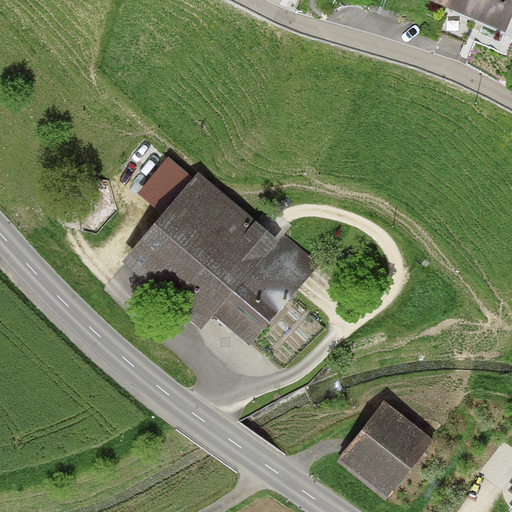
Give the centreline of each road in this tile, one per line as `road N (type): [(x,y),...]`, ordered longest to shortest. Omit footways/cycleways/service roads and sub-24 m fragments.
road 1 (tertiary): [(330,511),(167,400),(0,237)]
road 2 (residential): [(511,106),(414,60),(237,0)]
road 3 (track): [(347,323),(397,288),(393,253),(355,218),(310,209),(292,212),(284,225)]
